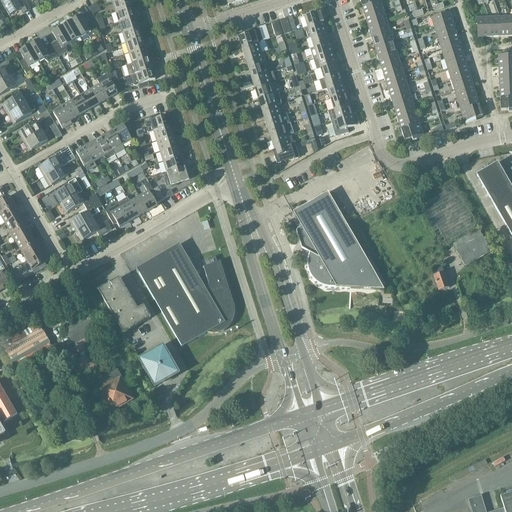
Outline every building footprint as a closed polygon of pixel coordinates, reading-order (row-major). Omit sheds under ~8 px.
[(3,0),(1,1),(9,16),(22,9),(25,13),(30,10),(24,0),(17,0),(3,0)] [(116,13),(132,8),(129,0),(121,0),(113,3),(116,13)] [(383,11),(380,1),(362,7),(365,17),(383,11)] [(89,8),(91,12),(99,7),(97,4),(89,8)] [(99,7),(91,12),(93,15),(101,11),(99,7)] [(132,8),(116,13),(119,23),(136,18),(132,8)] [(387,22),(383,11),(365,17),(368,28),(387,22)] [(304,17),(307,28),(324,22),(320,12),(304,17)] [(431,18),(435,30),(453,24),(449,13),(431,18)] [(72,22),(81,38),(86,35),(91,39),(99,35),(96,27),(94,22),(87,26),(81,16),(72,22)] [(499,17),(488,18),(489,37),(499,37),(499,17)] [(499,37),(510,36),(509,17),(499,17),(499,37)] [(136,18),(119,23),(122,34),(139,28),(136,18)] [(287,18),(280,21),(285,35),(291,33),(288,23),(287,19),(287,18)] [(477,38),(489,37),(488,18),(477,18),(477,38)] [(62,27),(71,43),(81,38),(72,22),(62,27)] [(277,22),(271,23),(276,38),(282,36),(277,22)] [(305,31),(308,39),(311,38),(327,33),(324,22),(307,28),(304,29),(304,31),(305,31)] [(390,32),(387,22),(368,28),(372,38),(390,32)] [(435,30),(438,39),(456,34),(453,24),(435,30)] [(52,47),(58,58),(68,52),(66,47),(71,43),(62,27),(52,33),(58,43),(52,47)] [(258,27),(243,32),(244,36),(239,38),(239,37),(238,37),(242,49),(258,43),(263,42),(258,27)] [(139,28),(122,34),(126,44),(142,39),(139,28)] [(375,48),(393,42),(390,32),(372,38),(375,48)] [(314,48),(330,43),(327,33),(311,38),(314,48)] [(456,34),(438,39),(441,50),(459,44),(456,34)] [(142,39),(126,44),(129,54),(145,49),(142,39)] [(29,46),(39,62),(44,59),(48,64),(58,58),(52,47),(45,50),(39,40),(29,46)] [(393,42),(375,48),(378,58),(397,53),(393,42)] [(242,49),(245,59),(262,54),(258,43),(242,49)] [(330,43),(314,48),(310,49),(313,60),(334,53),(330,43)] [(444,60),(463,54),(459,44),(441,50),(444,60)] [(39,62),(29,46),(20,52),(25,62),(20,65),(27,76),(33,73),(30,68),(39,62)] [(95,49),(89,52),(93,58),(98,55),(95,49)] [(145,49),(129,54),(132,65),(149,59),(145,49)] [(334,53),(313,60),(317,70),(320,69),(337,64),(334,53)] [(397,53),(378,58),(381,69),(400,63),(397,53)] [(105,54),(97,58),(100,63),(107,60),(105,54)] [(245,59),(248,69),(265,64),(262,54),(245,59)] [(448,70),(466,64),(463,54),(444,60),(448,70)] [(511,55),(498,56),(499,67),(511,66),(511,55)] [(149,59),(132,65),(126,66),(130,77),(135,75),(152,70),(149,59)] [(0,83),(11,78),(15,75),(8,61),(0,65),(0,66),(2,70),(0,71),(0,83)] [(118,62),(111,64),(113,71),(120,69),(118,62)] [(385,79),(403,73),(400,63),(381,69),(385,79)] [(248,69),(252,79),(268,74),(265,64),(248,69)] [(324,79),(340,74),(337,64),(320,69),(324,79)] [(466,64),(448,70),(451,81),(469,75),(466,64)] [(511,66),(499,67),(499,78),(511,77),(511,66)] [(135,75),(130,77),(132,85),(136,86),(155,80),(152,70),(135,75)] [(436,80),(445,78),(442,70),(433,73),(436,80)] [(388,89),(406,84),(403,73),(385,79),(388,89)] [(252,79),(255,90),(271,84),(268,74),(252,79)] [(319,81),(322,91),(327,89),(343,84),(340,74),(324,79),(319,81)] [(454,91),(473,85),(469,75),(451,81),(454,91)] [(511,88),(511,77),(499,78),(500,89),(511,88)] [(11,78),(0,83),(0,96),(16,87),(11,78)] [(99,85),(108,100),(118,94),(109,79),(99,85)] [(255,90),(258,100),(275,95),(271,84),(255,90)] [(327,89),(330,100),(347,95),(343,84),(327,89)] [(391,100),(410,94),(406,84),(388,89),(391,100)] [(31,85),(24,89),(28,97),(30,96),(36,93),(31,85)] [(108,100),(99,85),(90,90),(99,105),(108,100)] [(476,95),(473,85),(454,91),(457,101),(476,95)] [(511,98),(511,88),(500,89),(500,99),(511,98)] [(99,105),(90,90),(81,96),(89,111),(99,105)] [(261,110),(278,105),(282,104),(278,94),(275,95),(258,100),(261,110)] [(394,110),(413,104),(410,94),(391,100),(394,110)] [(10,114),(26,105),(21,95),(5,105),(10,114)] [(330,100),(334,110),(350,105),(347,95),(330,100)] [(479,106),(476,95),(457,101),(461,111),(479,106)] [(71,101),(80,116),(89,111),(81,96),(71,101)] [(511,110),(511,98),(500,99),(501,111),(511,110)] [(62,107),(71,121),(80,116),(71,101),(62,107)] [(398,120),(416,114),(413,104),(394,110),(398,120)] [(26,105),(10,114),(16,124),(32,114),(26,105)] [(261,110),(265,121),(281,115),(278,105),(261,110)] [(313,105),(313,106),(307,107),(309,111),(311,117),(316,115),(314,109),(313,105)] [(350,105),(334,110),(328,112),(331,122),(353,115),(350,105)] [(40,115),(47,111),(44,106),(37,109),(40,115)] [(461,111),(464,122),(482,116),(479,106),(461,111)] [(71,121),(62,107),(52,112),(61,127),(71,121)] [(40,115),(35,118),(38,123),(50,116),(47,111),(40,115)] [(268,131),(290,124),(287,114),(281,115),(265,121),(268,131)] [(401,131),(419,125),(416,114),(398,120),(401,131)] [(314,128),(320,126),(318,122),(316,115),(311,117),(313,124),(314,128)] [(353,115),(331,122),(336,137),(349,133),(347,129),(357,126),(353,115)] [(170,127),(167,116),(159,119),(151,121),(147,123),(146,126),(148,134),(154,132),(170,127)] [(26,142),(42,132),(37,123),(20,132),(26,142)] [(271,141),(288,136),(293,134),(290,124),(268,131),(271,141)] [(55,125),(50,128),(57,140),(62,137),(55,125)] [(401,131),(404,141),(423,135),(419,125),(401,131)] [(114,131),(122,146),(132,141),(123,126),(114,131)] [(154,132),(157,142),(173,137),(170,127),(154,132)] [(320,127),(314,129),(317,137),(323,135),(320,127)] [(125,150),(122,146),(114,131),(104,137),(115,156),(125,150)] [(42,132),(26,142),(31,151),(48,142),(42,132)] [(271,141),(274,151),(291,146),(288,136),(271,141)] [(95,142),(104,157),(106,161),(115,156),(104,137),(95,142)] [(157,142),(160,153),(177,148),(173,137),(157,142)] [(104,157),(95,142),(86,147),(94,162),(104,157)] [(295,145),(291,146),(274,151),(276,157),(276,162),(299,158),(295,145)] [(94,162),(86,147),(76,153),(85,168),(94,162)] [(180,158),(177,148),(160,153),(164,163),(180,158)] [(46,177),(62,167),(75,160),(73,156),(65,160),(62,155),(57,158),(56,156),(48,160),(50,162),(41,167),(46,177)] [(183,168),(180,158),(164,163),(167,173),(183,168)] [(511,236),(511,187),(498,163),(476,175),(511,236)] [(62,167),(46,177),(52,186),(68,177),(62,167)] [(79,176),(83,173),(80,168),(70,174),(73,179),(79,176)] [(125,173),(123,168),(122,168),(117,171),(120,176),(125,173)] [(140,168),(134,172),(137,176),(143,173),(142,172),(140,168)] [(188,178),(185,174),(183,168),(167,173),(163,174),(167,186),(188,178)] [(100,189),(107,185),(107,184),(104,179),(96,184),(100,189)] [(62,204),(78,195),(75,189),(79,187),(75,180),(69,184),(70,187),(56,195),(62,204)] [(139,197),(148,212),(157,206),(156,205),(160,203),(153,190),(149,183),(144,186),(147,192),(139,197)] [(454,184),(418,204),(444,250),(480,229),(454,184)] [(103,195),(111,191),(108,186),(107,185),(100,189),(103,195)] [(153,190),(160,203),(165,199),(158,187),(153,190)] [(0,192),(0,194),(2,198),(11,193),(8,188),(0,192)] [(171,191),(164,194),(167,199),(169,197),(173,195),(173,194),(171,191)] [(309,253),(309,255),(308,256),(308,257),(308,259),(307,260),(307,261),(307,263),(307,265),(307,266),(307,267),(308,270),(309,272),(309,274),(311,276),(312,278),(313,280),(315,282),(317,283),(319,284),(321,286),(322,286),(325,287),(327,287),(329,288),(384,291),(328,193),(293,213),(302,228),(297,231),(302,248),(309,253)] [(86,209),(99,201),(96,195),(87,200),(85,197),(81,199),(78,195),(62,204),(68,214),(83,205),(86,209)] [(0,214),(15,206),(9,197),(0,202),(0,214)] [(139,197),(130,202),(138,217),(148,212),(139,197)] [(118,203),(118,204),(129,223),(138,217),(130,202),(127,198),(118,203)] [(99,201),(86,209),(88,213),(72,222),(78,232),(94,222),(91,218),(96,215),(94,212),(102,207),(99,201)] [(129,223),(118,204),(115,204),(113,205),(109,207),(107,209),(105,212),(113,225),(116,223),(119,228),(129,223)] [(0,215),(5,224),(20,216),(15,206),(0,214),(0,215)] [(50,212),(45,215),(49,222),(55,219),(50,212)] [(11,234),(25,225),(20,216),(5,224),(11,234)] [(111,230),(107,222),(97,227),(94,222),(78,232),(83,241),(97,233),(99,237),(111,230)] [(16,243),(31,235),(25,225),(11,234),(16,243)] [(63,232),(58,235),(61,240),(66,237),(63,232)] [(21,252),(40,242),(38,239),(34,241),(31,235),(16,243),(21,252)] [(457,252),(465,267),(491,252),(482,237),(457,252)] [(27,262),(42,253),(38,247),(41,245),(40,242),(21,252),(27,262)] [(180,245),(137,270),(182,348),(207,334),(213,334),(219,334),(224,331),(229,328),(232,323),(234,318),(235,312),(234,307),(220,262),(219,262),(203,268),(207,277),(200,280),(180,245)] [(42,253),(27,262),(32,271),(47,263),(42,253)] [(442,268),(432,272),(434,277),(433,278),(439,293),(450,289),(442,268)] [(0,272),(0,291),(0,292),(10,287),(1,272),(0,272)] [(28,282),(35,281),(33,272),(26,274),(28,282)] [(119,279),(97,291),(122,335),(150,319),(151,319),(144,307),(137,311),(119,279)] [(91,316),(65,331),(74,346),(100,331),(91,316)] [(38,324),(1,345),(18,373),(54,352),(38,324)] [(163,347),(140,361),(155,388),(178,374),(163,347)] [(103,378),(90,354),(72,365),(82,382),(96,374),(103,387),(98,389),(111,413),(134,400),(117,370),(103,378)] [(0,436),(5,434),(0,425),(0,418),(1,417),(4,422),(17,415),(0,385),(0,436)] [(511,511),(511,493),(501,498),(505,511),(485,511),(481,497),(478,498),(469,501),(472,511),(511,511)]
